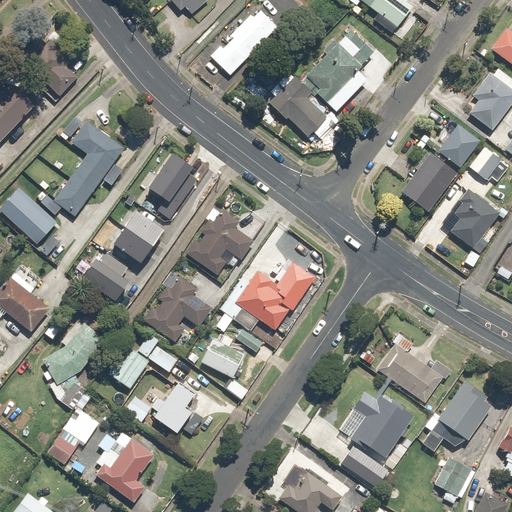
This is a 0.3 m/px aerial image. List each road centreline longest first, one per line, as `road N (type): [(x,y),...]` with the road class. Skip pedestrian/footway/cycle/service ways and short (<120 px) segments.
road 1 (residential): [(381,254),(202,511)]
road 2 (secondary): [(89,0),(189,111),(320,209)]
road 3 (residential): [(477,0),(320,209)]
road 4 (unknown): [(189,111),(35,293)]
road 5 (unknown): [(0,166),(120,38)]
road 6 (secondary): [(381,254),(511,336)]
